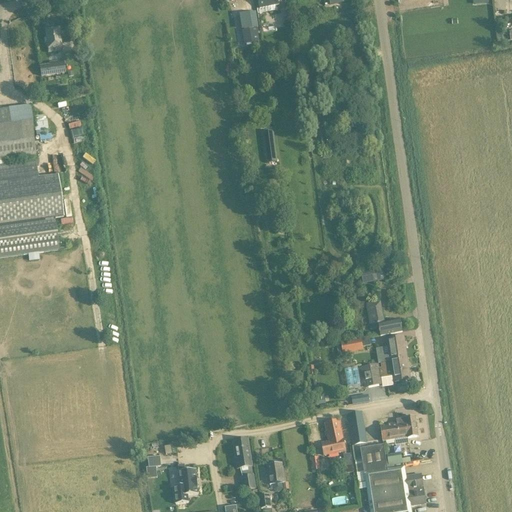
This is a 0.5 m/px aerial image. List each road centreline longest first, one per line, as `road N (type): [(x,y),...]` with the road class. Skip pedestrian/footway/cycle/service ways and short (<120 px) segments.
road 1 (unclassified): [(451,511),(379,0)]
road 2 (track): [(435,393),(215,440),(219,511)]
